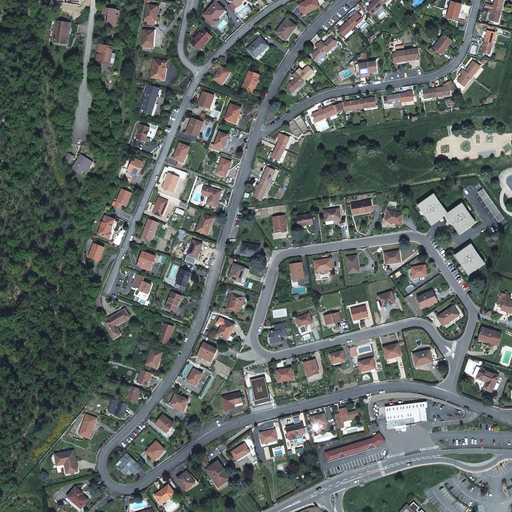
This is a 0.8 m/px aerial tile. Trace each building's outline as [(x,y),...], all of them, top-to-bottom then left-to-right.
[(314,8),(319,6),(315,0),(308,0),(299,5),(304,15),(315,9),(314,8)] [(370,11),(368,13),(371,16),(379,8),(382,5),(377,0),(375,0),(367,8),(370,11)] [(485,8),(493,10),(501,12),(504,1),(503,0),(502,0),(503,1),(500,0),(495,0),(494,6),(486,4),(485,8)] [(203,15),(215,26),(219,22),(217,20),(225,11),(216,2),(203,15)] [(451,2),(449,10),(457,12),(458,8),(461,9),(462,4),(451,2)] [(147,5),(145,19),(149,20),(155,21),(158,7),(147,5)] [(109,15),(108,19),(115,20),(116,15),(117,10),(110,9),(108,9),(103,8),(102,14),(108,15),(109,15)] [(380,9),(379,8),(371,16),(372,17),(380,9)] [(489,23),(498,25),(498,23),(501,12),(493,10),(489,9),(488,12),(492,13),(490,21),(489,23)] [(358,13),(348,22),(354,28),(355,27),(363,19),(363,18),(366,16),(361,10),(358,13)] [(449,10),(447,19),(457,22),(458,17),(456,17),(457,12),(449,10)] [(217,20),(219,22),(227,13),(225,11),(217,20)] [(108,19),(107,25),(114,27),(115,20),(108,19)] [(288,38),(296,27),(286,19),(276,33),(281,37),(283,34),(288,38)] [(363,19),(355,27),(358,29),(357,30),(361,34),(370,25),(366,21),(366,22),(363,19)] [(56,21),(54,37),(66,38),(67,32),(70,32),(75,33),(76,24),(71,23),(56,21)] [(341,35),(343,38),(351,30),(354,28),(348,22),(339,30),(342,34),(341,35)] [(487,31),(484,42),(493,44),(495,33),(496,28),(492,27),(491,32),(487,31)] [(191,43),(199,50),(212,37),(203,29),(191,43)] [(351,30),(343,38),(345,40),(353,33),(351,30)] [(142,46),(153,47),(154,31),(149,31),(144,31),(142,46)] [(448,44),(450,45),(453,41),(444,34),(439,41),(445,47),(448,44)] [(255,58),(269,46),(260,37),(247,49),(255,58)] [(324,44),(322,46),(328,52),(337,44),(339,42),(338,41),(337,41),(336,40),(335,41),(331,37),(324,44)] [(433,48),(442,55),(445,51),(443,50),(445,47),(439,41),(433,48)] [(484,42),(481,53),(490,55),(493,44),(484,42)] [(315,60),(317,62),(318,61),(328,52),(322,46),(319,43),(316,46),(318,49),(319,48),(319,49),(318,50),(312,55),(316,59),(315,60)] [(99,44),(96,62),(102,63),(102,62),(110,63),(112,53),(113,47),(99,44)] [(418,49),(405,51),(406,59),(410,59),(410,61),(419,59),(418,49)] [(396,53),(392,54),(394,63),(398,63),(402,62),(402,60),(406,59),(405,51),(396,52),(396,53)] [(167,62),(154,60),(151,77),(163,80),(165,69),(166,69),(167,62)] [(473,61),(465,71),(472,77),(480,66),(481,65),(478,63),(477,64),(473,61)] [(376,62),(367,63),(369,71),(373,71),(373,73),(378,72),(376,62)] [(367,63),(354,65),(356,75),(365,74),(365,72),(369,71),(367,63)] [(300,68),(296,71),(305,81),(316,71),(313,69),(312,70),(309,66),(303,72),(300,68)] [(230,72),(222,67),(219,71),(222,73),(220,76),(217,74),(214,79),(222,84),(230,72)] [(465,88),(464,87),(472,77),(465,71),(463,70),(460,73),(463,75),(457,82),(459,83),(456,86),(457,88),(462,92),(465,88)] [(242,88),(252,93),(254,88),(258,80),(259,75),(249,71),(242,88)] [(295,78),(290,84),(295,90),(305,81),(296,71),(293,75),(294,77),(295,75),(297,77),(295,78)] [(448,87),(436,89),(437,97),(450,95),(452,95),(451,92),(449,92),(449,91),(453,90),(456,90),(451,81),(447,83),(448,87)] [(145,105),(144,109),(152,111),(155,104),(159,88),(148,85),(142,104),(145,105)] [(436,89),(423,91),(424,99),(433,98),(437,97),(436,89)] [(197,105),(210,109),(214,100),(212,100),(214,96),(202,91),(197,105)] [(413,92),(400,94),(401,103),(414,101),(416,100),(415,97),(414,97),(413,92)] [(388,108),(389,107),(388,104),(393,104),(401,103),(400,94),(387,96),(388,99),(383,100),(385,109),(388,108)] [(377,106),(375,98),(362,100),(364,108),(377,106)] [(349,102),(351,110),(364,108),(362,100),(349,102)] [(334,105),(323,110),(326,118),(337,113),(336,113),(344,110),(343,103),(338,105),(338,106),(334,108),(334,105)] [(241,108),(231,104),(225,119),(236,123),(238,118),(241,108)] [(319,111),(312,114),(315,122),(326,118),(323,110),(321,107),(318,109),(319,111)] [(192,118),(189,125),(190,126),(190,127),(189,127),(187,132),(199,136),(202,127),(203,123),(199,121),(192,118)] [(140,125),(136,139),(145,142),(147,137),(146,136),(146,134),(148,135),(150,128),(140,125)] [(235,129),(232,137),(239,139),(242,131),(235,129)] [(228,135),(219,132),(215,145),(224,148),(228,135)] [(280,139),(277,146),(285,150),(290,138),(282,134),(280,139)] [(184,163),(190,147),(180,143),(174,159),(179,161),(184,163)] [(274,153),(272,158),(279,162),(285,150),(277,146),(274,153)] [(67,162),(70,163),(74,156),(69,153),(66,158),(67,162)] [(72,169),(81,175),(83,171),(86,173),(87,173),(88,172),(89,171),(89,170),(90,169),(89,168),(93,162),(81,154),(72,169)] [(135,173),(137,174),(143,162),(134,158),(128,170),(123,179),(130,183),(135,173)] [(216,173),(226,177),(232,162),(222,158),(216,173)] [(174,192),(180,178),(185,180),(187,173),(166,165),(163,171),(169,173),(165,181),(166,182),(163,188),(174,192)] [(268,166),(262,179),(270,183),(276,169),(268,166)] [(258,191),(255,197),(262,200),(270,183),(262,179),(259,186),(257,191),(258,191)] [(209,196),(207,205),(216,207),(221,192),(211,189),(204,187),(202,194),(209,196)] [(478,192),(498,222),(504,218),(484,188),(478,192)] [(122,189),(116,202),(126,206),(132,193),(122,189)] [(424,215),(431,225),(445,215),(448,213),(441,203),(439,204),(436,199),(437,198),(434,194),(417,205),(420,210),(422,209),(425,214),(424,215)] [(170,197),(168,202),(178,205),(180,200),(170,197)] [(153,212),(162,216),(168,202),(159,198),(153,212)] [(351,204),(353,215),(373,211),(371,201),(351,204)] [(452,224),(459,234),(476,222),(469,213),(468,213),(464,208),(465,207),(462,203),(448,213),(445,215),(449,219),(450,218),(454,223),(452,224)] [(333,224),(333,220),(341,219),(339,209),(324,211),(325,221),(326,225),(333,224)] [(388,211),(386,221),(401,225),(403,214),(388,211)] [(213,218),(203,214),(197,231),(207,235),(213,218)] [(297,217),(299,227),(313,224),(311,214),(297,217)] [(115,220),(105,216),(98,234),(109,239),(111,233),(110,233),(115,220)] [(280,230),(281,232),(287,231),(285,216),(273,218),(275,231),(280,230)] [(152,240),(158,222),(149,219),(142,236),(152,240)] [(203,244),(193,240),(187,255),(197,259),(203,244)] [(105,248),(94,244),(89,257),(100,261),(105,248)] [(243,244),(241,253),(259,256),(260,246),(243,244)] [(465,270),(468,275),(485,263),(482,259),(480,260),(477,255),(478,254),(471,244),(454,255),(461,265),(463,264),(466,270),(465,270)] [(385,253),(386,264),(401,262),(399,251),(385,253)] [(155,256),(143,252),(138,265),(151,270),(155,256)] [(349,273),(355,272),(359,272),(357,256),(346,257),(348,269),(347,269),(347,273),(349,273)] [(314,261),(316,271),(332,269),(331,259),(314,261)] [(298,277),(298,279),(304,278),(302,263),(290,265),(292,278),(298,277)] [(234,264),(229,278),(239,281),(241,276),(246,278),(249,269),(234,264)] [(412,268),(414,278),(427,275),(425,265),(412,268)] [(186,287),(191,273),(181,270),(177,283),(186,287)] [(137,274),(133,286),(140,288),(139,290),(148,294),(152,285),(143,281),(145,277),(137,274)] [(292,278),(293,285),(305,284),(304,278),(298,279),(298,277),(292,278)] [(232,293),(227,308),(239,312),(244,297),(245,293),(227,288),(226,291),(232,293)] [(418,297),(422,309),(437,302),(433,291),(418,297)] [(176,311),(182,296),(172,292),(166,307),(176,311)] [(378,296),(382,308),(386,306),(387,309),(389,310),(392,309),(393,307),(392,304),(395,303),(392,292),(378,296)] [(507,313),(509,312),(511,313),(511,302),(510,302),(511,297),(500,293),(497,304),(502,306),(501,310),(507,311),(507,313)] [(93,296),(95,304),(102,302),(100,295),(93,296)] [(351,310),(353,320),(368,316),(366,306),(351,310)] [(438,317),(443,326),(459,315),(453,307),(438,317)] [(114,338),(120,334),(115,326),(130,317),(125,309),(104,321),(114,338)] [(324,316),(326,325),(341,321),(339,312),(324,316)] [(296,318),(300,328),(313,323),(309,313),(296,318)] [(225,320),(218,334),(227,339),(234,325),(225,320)] [(163,329),(159,340),(168,344),(172,332),(174,332),(175,327),(174,327),(164,323),(163,329)] [(281,341),(280,337),(286,335),(285,330),(287,329),(285,324),(280,326),(279,325),(275,326),(276,330),(276,331),(275,332),(274,330),(270,331),(271,338),(270,338),(271,342),(276,341),(277,342),(281,341)] [(491,341),(490,343),(498,345),(502,334),(482,327),(479,337),(491,341)] [(198,355),(211,362),(217,349),(204,343),(198,355)] [(383,348),(386,359),(401,355),(398,344),(383,348)] [(152,349),(146,365),(157,368),(163,352),(152,349)] [(413,354),(416,366),(433,362),(430,350),(413,354)] [(330,355),(332,364),(345,360),(343,351),(330,355)] [(361,372),(371,369),(375,368),(373,358),(359,362),(361,372)] [(304,363),(308,376),(319,373),(315,360),(304,363)] [(277,370),(279,382),(293,379),(291,368),(277,370)] [(486,382),(483,388),(492,392),(499,376),(481,368),(476,378),(486,382)] [(187,381),(196,386),(203,373),(194,369),(187,381)] [(142,370),(138,382),(148,385),(152,373),(142,370)] [(129,391),(126,398),(135,401),(137,397),(138,397),(141,389),(131,386),(127,385),(125,390),(129,391)] [(235,408),(234,404),(242,402),(240,393),(222,397),(225,410),(235,408)] [(171,405),(184,411),(189,400),(175,394),(171,405)] [(112,409),(110,413),(123,417),(127,405),(114,400),(110,409),(112,409)] [(415,424),(415,422),(427,421),(425,407),(427,407),(427,402),(385,407),(388,427),(396,426),(406,425),(414,424),(415,424)] [(344,427),(343,422),(349,420),(348,417),(353,416),(353,417),(355,416),(354,412),(347,413),(346,408),(339,410),(340,414),(335,415),(338,428),(344,427)] [(356,411),(354,412),(355,416),(353,417),(353,416),(348,417),(349,420),(358,418),(356,411)] [(312,417),(314,426),(315,430),(325,427),(324,424),(327,423),(325,414),(312,417)] [(86,431),(84,436),(90,438),(92,433),(91,432),(96,418),(87,415),(82,430),(86,431)] [(169,427),(170,428),(174,423),(163,415),(156,424),(165,432),(169,427)] [(296,437),(296,435),(305,433),(303,423),(286,428),(289,439),(291,439),(294,439),(296,437)] [(272,441),(278,440),(275,429),(260,433),(262,443),(272,441)] [(379,434),(372,439),(325,453),(328,462),(333,459),(338,459),(342,456),(348,456),(352,454),(357,453),(362,451),(367,451),(372,448),(377,448),(380,444),(385,442),(379,434)] [(251,453),(255,450),(248,439),(244,442),(245,443),(250,452),(251,453)] [(146,452),(155,460),(165,450),(156,441),(146,452)] [(231,452),(237,461),(250,452),(245,443),(231,452)] [(65,464),(67,473),(78,471),(74,451),(55,454),(56,460),(59,460),(60,465),(65,464)] [(130,470),(135,475),(145,464),(140,460),(137,463),(126,452),(120,459),(122,462),(119,465),(125,471),(128,468),(128,467),(130,469),(130,470)] [(206,470),(219,487),(231,478),(218,461),(211,466),(208,468),(205,464),(208,462),(209,461),(205,456),(201,459),(196,463),(203,472),(206,470)] [(177,479),(186,490),(195,483),(187,472),(177,479)] [(155,495),(161,504),(175,494),(169,485),(155,495)] [(76,487),(68,497),(80,507),(83,503),(85,504),(88,500),(82,494),(80,493),(81,492),(76,487)] [(408,507),(405,511),(406,511),(422,511),(420,511),(418,511),(417,511),(420,507),(414,502),(408,507)]
